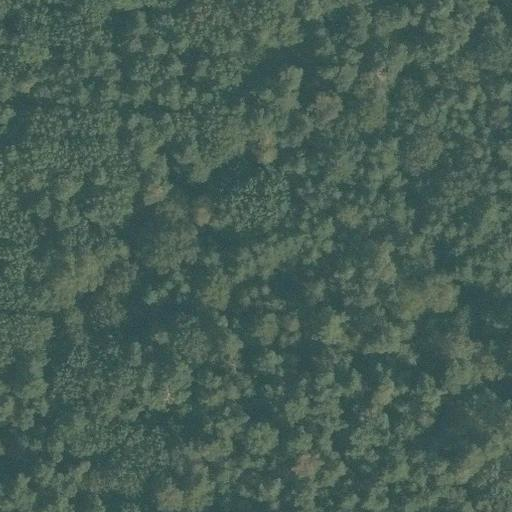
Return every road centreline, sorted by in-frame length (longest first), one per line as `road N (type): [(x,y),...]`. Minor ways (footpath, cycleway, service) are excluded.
road 1 (track): [(27,256),(511,31)]
road 2 (track): [(124,511),(0,200)]
